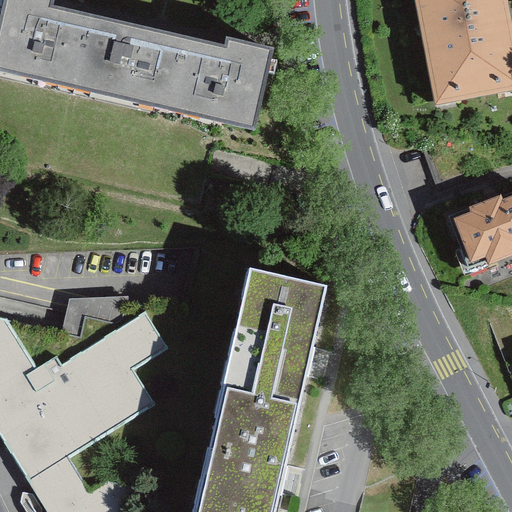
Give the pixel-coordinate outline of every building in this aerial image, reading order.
[(0,0),(0,72),(81,91),(98,14),(52,4),(52,0),(0,0)] [(511,89),(511,4),(511,0),(426,0),(446,102),(511,89)] [(98,14),(81,91),(179,114),(196,36),(98,14)] [(196,36),(179,114),(263,133),(282,49),(232,37),(230,45),(196,36)] [(511,205),(511,206),(509,201),(480,212),(482,217),(466,223),(482,264),(497,258),(500,266),(511,260),(511,205)] [(224,392),(300,409),(328,288),(251,271),(224,392)] [(170,350),(147,316),(64,367),(58,359),(39,370),(8,323),(0,320),(0,439),(45,511),(133,511),(139,490),(109,483),(93,494),(73,461),(157,407),(135,373),(170,350)] [(224,392),(196,511),(276,511),(300,409),(224,392)]
